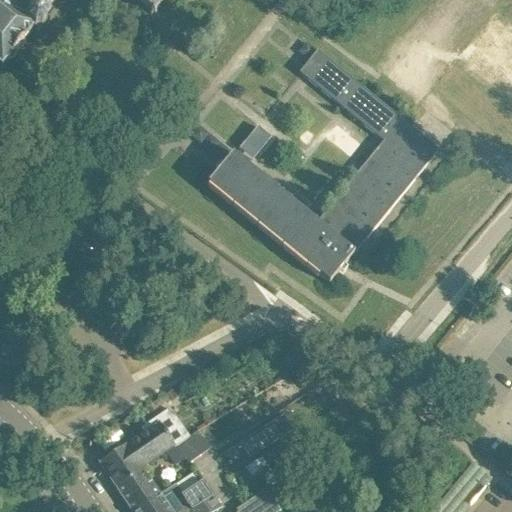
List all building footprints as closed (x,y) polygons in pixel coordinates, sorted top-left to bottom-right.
[(0,0),(0,71),(1,73),(13,57),(33,34),(36,36),(47,23),(41,18),(54,0),(126,0),(133,0),(148,12),(145,15),(148,18),(151,14),(154,17),(156,14),(153,12),(162,0),(163,0),(166,2),(167,0),(0,0)] [(511,28),(498,18),(465,61),(511,97),(511,28)] [(381,144),(315,224),(232,156),(207,186),(291,254),(329,285),(438,152),(422,139),(315,52),(296,75),(381,144)] [(197,419),(203,427),(234,408),(228,397),(209,408),(210,411),(197,419)] [(284,415),(240,443),(249,458),(293,430),(284,415)] [(125,446),(98,464),(115,489),(142,471),(141,469),(174,447),(156,420),(142,429),(145,434),(126,447),(125,446)] [(201,456),(189,439),(176,448),(184,459),(191,463),(201,456)] [(184,459),(176,448),(167,454),(176,466),(184,459)] [(261,457),(244,468),(256,485),(272,474),(261,457)] [(472,464),(432,511),(464,511),(491,480),(472,464)] [(136,511),(159,496),(142,471),(115,489),(130,511),(136,511)] [(187,511),(210,497),(203,486),(206,484),(203,479),(199,482),(200,484),(181,496),(174,486),(159,496),(136,511),(187,511)] [(277,511),(265,494),(239,511),(277,511)] [(215,511),(219,510),(210,497),(187,511),(215,511)]
